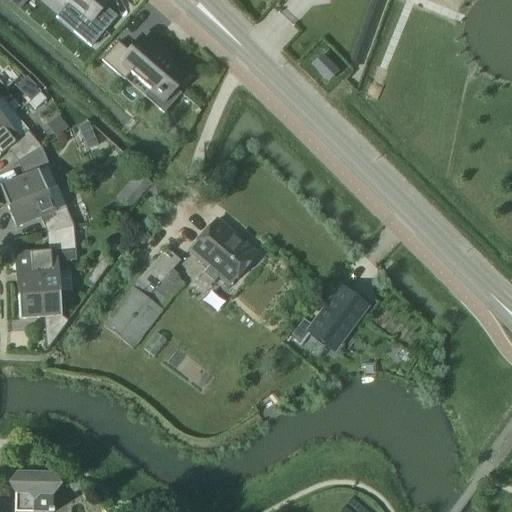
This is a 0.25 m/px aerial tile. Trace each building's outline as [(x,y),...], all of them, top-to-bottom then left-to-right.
[(63,0),(86,19),(74,33),(91,47),(110,24),(97,13),(108,0),(63,0)] [(124,81),(130,73),(164,103),(187,77),(166,58),(169,56),(154,43),(153,45),(142,36),(128,52),(117,42),(101,61),(124,81)] [(312,66),(328,83),(339,72),(323,55),(312,66)] [(28,103),(29,104),(40,93),(40,92),(26,77),(15,87),(30,102),(28,103)] [(46,100),(40,93),(29,104),(35,111),(46,100)] [(18,163),(42,149),(41,149),(28,132),(18,139),(5,123),(0,127),(0,155),(7,150),(18,162),(18,163)] [(80,136),(91,131),(88,123),(76,128),(80,136)] [(0,190),(7,208),(46,192),(57,188),(49,168),(42,149),(18,163),(24,177),(0,187),(0,190)] [(139,173),(129,184),(142,195),(151,184),(139,173)] [(47,233),(73,227),(66,208),(65,208),(57,188),(46,192),(7,208),(16,229),(40,219),(47,233)] [(217,220),(189,251),(209,268),(204,274),(215,283),(219,277),(230,286),(257,254),(217,220)] [(14,254),(16,276),(57,273),(56,262),(76,261),(73,228),(47,234),(48,252),(14,254)] [(140,279),(133,288),(163,311),(185,284),(180,280),(181,279),(178,277),(179,275),(173,270),(181,262),(167,249),(140,279)] [(102,276),(110,264),(103,258),(94,270),(102,276)] [(94,270),(85,282),(93,288),(102,276),(94,270)] [(17,298),(59,294),(57,273),(16,276),(16,277),(17,298)] [(163,311),(133,288),(104,326),(133,349),(163,311)] [(324,345),(334,331),(342,337),(366,306),(342,288),(312,328),(302,321),(290,337),(301,345),(309,334),(324,345)] [(59,295),(59,294),(17,298),(19,320),(44,318),(46,348),(49,349),(68,322),(61,317),(59,295)] [(14,502),(13,503),(22,511),(52,511),(52,510),(52,505),(62,495),(52,485),(52,477),(44,476),(43,475),(42,476),(26,476),(25,475),(24,475),(15,475),(15,485),(14,485),(15,486),(14,502)]
